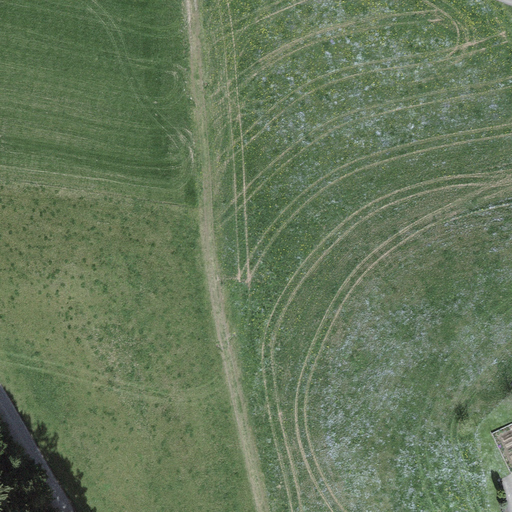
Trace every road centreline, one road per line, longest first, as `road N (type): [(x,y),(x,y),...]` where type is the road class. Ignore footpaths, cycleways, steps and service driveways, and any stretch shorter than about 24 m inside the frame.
road 1 (track): [(191,0),(222,321),(262,511)]
road 2 (unclassified): [(0,408),(66,511)]
